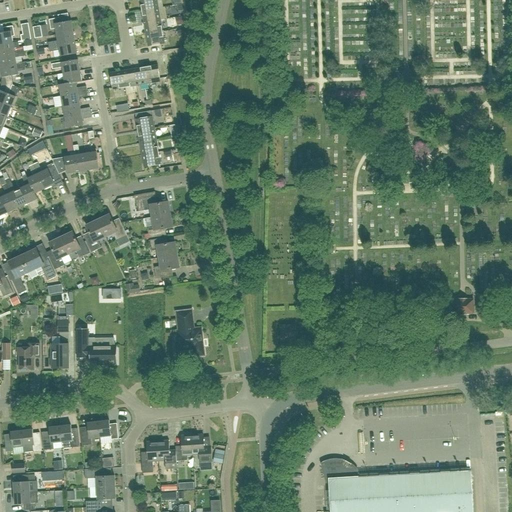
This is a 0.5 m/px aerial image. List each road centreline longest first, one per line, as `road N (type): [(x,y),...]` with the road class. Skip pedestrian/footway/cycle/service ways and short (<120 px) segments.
road 1 (unclassified): [(269,413),(290,398),(511,370)]
road 2 (unclassified): [(251,403),(213,171)]
road 3 (residential): [(290,368),(511,342)]
road 4 (residential): [(120,186),(96,62),(128,57),(121,0)]
road 5 (unclassified): [(213,171),(205,102),(223,0)]
road 6 (unclassified): [(0,404),(112,390),(144,414)]
road 7 (residential): [(120,186),(0,238)]
